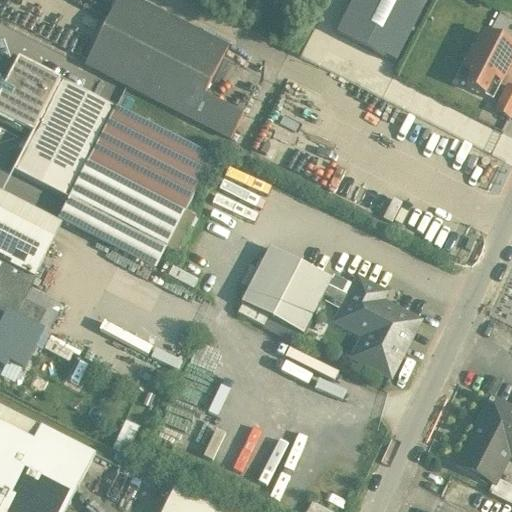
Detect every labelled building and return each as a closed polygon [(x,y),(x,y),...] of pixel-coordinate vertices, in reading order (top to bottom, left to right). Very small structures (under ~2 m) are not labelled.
[(227,49),(131,0),(117,0),(84,67),(230,141),(243,116),(203,96),(227,49)] [(427,0),(354,0),(336,36),(394,66),(427,0)] [(493,42),(480,35),(463,69),(472,74),(465,89),(491,102),(511,62),(511,49),(502,44),(500,47),(493,44),(493,42)] [(297,54),(250,154),(460,252),(505,156),(488,149),(497,129),(355,63),(348,79),(332,71),(297,54)] [(59,82),(17,60),(5,84),(0,81),(0,118),(32,135),(59,82)] [(115,110),(59,82),(32,135),(13,173),(68,201),(87,164),(115,110)] [(511,115),(511,90),(507,88),(494,113),(509,120),(511,115)] [(212,160),(115,110),(87,164),(184,214),(184,213),(212,160)] [(184,214),(87,164),(68,201),(57,223),(154,272),(165,251),(176,256),(195,219),(184,213),(184,214)] [(53,241),(0,213),(0,261),(34,279),(53,241)] [(330,282),(269,251),(241,305),(302,337),(320,302),(327,288),(330,282)] [(34,279),(0,261),(0,293),(2,294),(0,298),(0,315),(6,319),(12,322),(13,321),(22,302),(34,279)] [(383,296),(357,283),(349,300),(327,288),(320,302),(342,313),(336,324),(364,339),(358,349),(374,358),(369,369),(389,379),(418,324),(379,304),(383,296)] [(45,313),(22,302),(13,321),(35,332),(45,313)] [(35,332),(13,321),(12,322),(6,319),(0,331),(2,336),(0,339),(0,367),(3,369),(6,363),(22,371),(40,334),(35,332)] [(511,418),(511,419),(504,416),(505,413),(505,411),(504,410),(504,409),(502,408),(490,401),(478,425),(457,465),(493,484),(494,484),(494,483),(493,482),(506,457),(511,459),(511,418)] [(65,511),(94,457),(0,408),(0,511),(65,511)] [(511,506),(511,491),(494,483),(494,484),(493,484),(488,495),(511,507),(511,506)] [(222,511),(175,488),(163,511),(222,511)]
